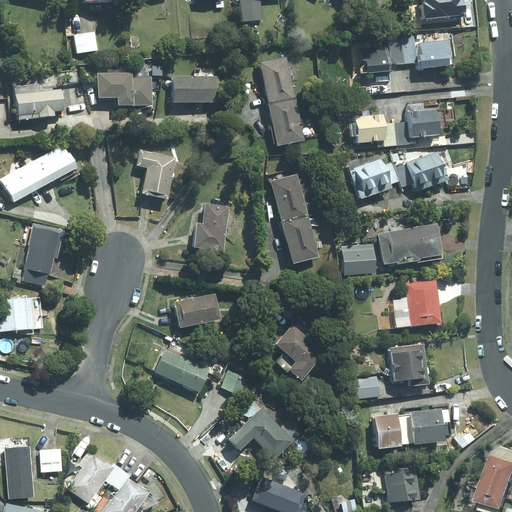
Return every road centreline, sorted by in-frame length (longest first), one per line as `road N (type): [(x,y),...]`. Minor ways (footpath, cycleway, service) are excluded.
road 1 (residential): [(511,376),(491,362),(507,107),(498,0)]
road 2 (unknown): [(117,253),(185,195),(236,112)]
road 3 (residential): [(208,511),(176,453),(141,427),(84,403)]
road 4 (residential): [(117,253),(84,403)]
road 5 (unknown): [(117,253),(97,207),(87,114)]
